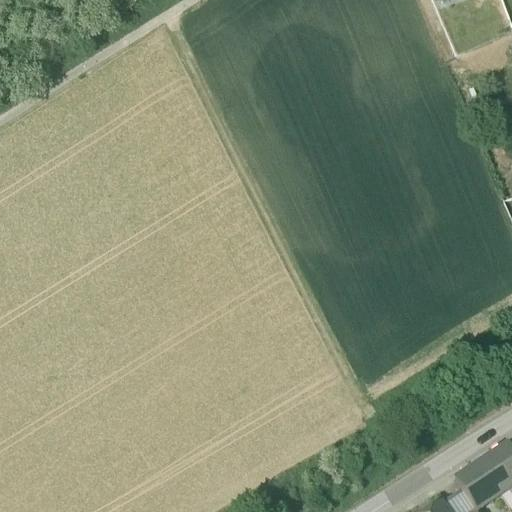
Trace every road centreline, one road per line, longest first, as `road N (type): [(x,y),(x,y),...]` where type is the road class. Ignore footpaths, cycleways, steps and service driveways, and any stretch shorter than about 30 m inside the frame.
road 1 (residential): [(375,511),(511,422)]
road 2 (track): [(423,0),(452,72),(511,45)]
